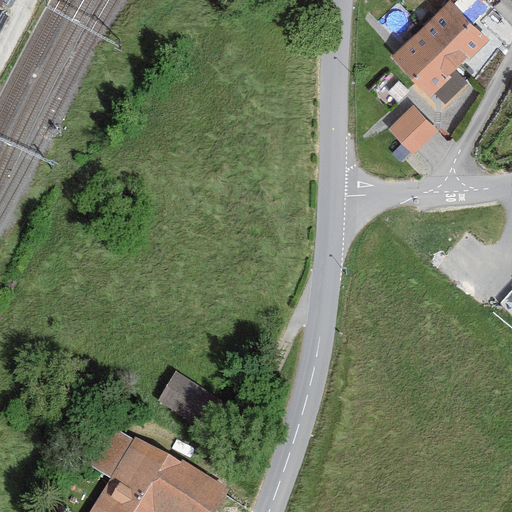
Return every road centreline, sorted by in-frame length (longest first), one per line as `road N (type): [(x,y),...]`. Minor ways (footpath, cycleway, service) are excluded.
road 1 (tertiary): [(332,196),(313,375),(269,511)]
road 2 (tertiary): [(339,0),(332,196)]
road 3 (residential): [(447,191),(511,58)]
